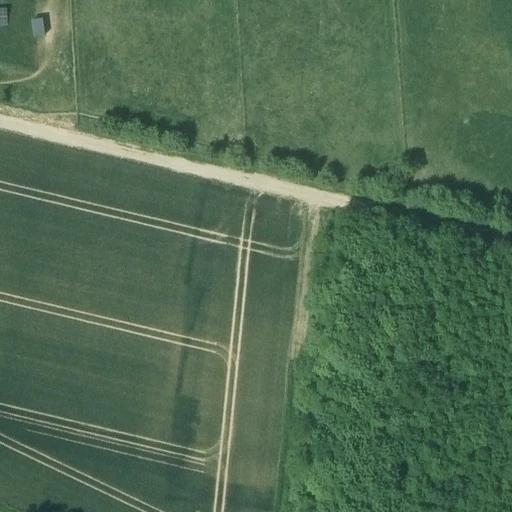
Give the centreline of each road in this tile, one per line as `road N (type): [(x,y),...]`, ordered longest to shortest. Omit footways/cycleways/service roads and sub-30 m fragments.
road 1 (track): [(0,119),(511,242)]
road 2 (track): [(317,196),(286,511)]
